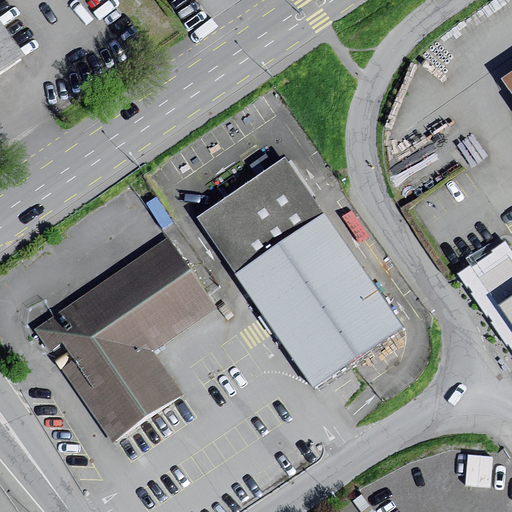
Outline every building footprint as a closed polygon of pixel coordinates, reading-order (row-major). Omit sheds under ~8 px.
[(0,0),(0,79),(24,63),(0,29),(0,0)] [(511,75),(500,84),(511,100),(511,75)] [(401,334),(287,164),(197,223),(245,294),(312,394),(401,334)] [(172,242),(34,334),(64,380),(111,450),(184,401),(153,355),(218,312),(172,242)] [(472,269),(458,278),(511,355),(511,256),(505,246),(491,255),(493,258),(473,271),(472,269)]
